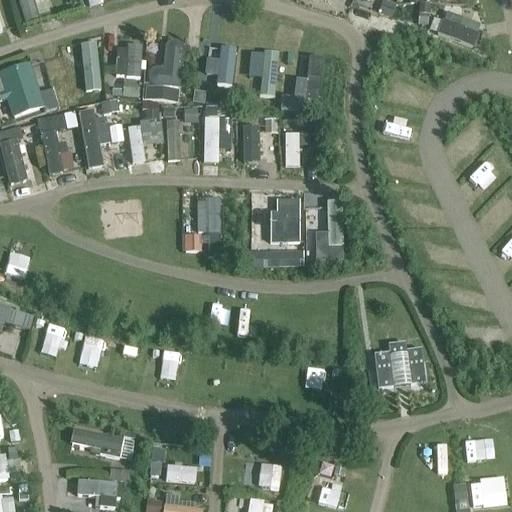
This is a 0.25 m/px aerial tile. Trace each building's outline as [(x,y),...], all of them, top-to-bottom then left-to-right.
[(7,0),(12,15),(24,12),(21,0),(7,0)] [(22,0),(29,26),(44,22),(37,0),(22,0)] [(393,7),(382,3),(379,14),(389,18),(393,7)] [(479,55),(485,40),(464,32),(466,26),(456,23),(454,28),(446,26),(441,41),(479,55)] [(203,78),(204,33),(190,32),(189,78),(203,78)] [(148,76),(148,80),(149,85),(150,87),(153,88),(178,91),(182,50),(180,46),(177,44),(172,43),(168,45),(164,49),(162,71),(155,70),(151,72),(148,76)] [(117,52),(115,78),(139,80),(141,48),(127,47),(127,52),(117,52)] [(270,95),(282,95),(283,64),(272,63),(270,95)] [(326,94),(327,65),(317,64),(315,94),(326,94)] [(43,109),(29,67),(0,76),(0,84),(11,119),(43,109)] [(178,92),(146,89),(144,101),(176,105),(178,92)] [(102,107),(111,151),(123,149),(114,104),(102,107)] [(91,113),(78,115),(88,171),(101,168),(97,147),(108,145),(104,120),(92,122),(91,114),(91,113)] [(188,117),(188,155),(201,155),(201,117),(188,117)] [(180,123),(166,124),(168,163),(182,162),(180,123)] [(52,182),(67,180),(66,178),(72,177),(66,136),(59,137),(57,124),(38,127),(41,142),(46,141),(52,182)] [(276,124),(267,124),(266,154),(279,154),(279,140),(275,140),(276,124)] [(243,168),(260,168),(259,128),(242,129),(243,168)] [(19,146),(2,150),(12,192),(29,188),(19,146)] [(268,212),(269,187),(251,187),(250,212),(268,212)] [(142,230),(167,229),(166,189),(141,190),(142,230)] [(222,223),(244,222),(243,190),(221,190),(222,223)] [(325,194),(311,195),(312,223),(326,222),(325,194)] [(218,201),(196,201),(197,237),(207,237),(208,259),(219,259),(218,201)] [(277,215),(270,215),(271,246),(285,245),(297,245),(297,203),(276,203),(277,215)] [(343,240),(340,206),(327,207),(329,228),(323,228),(324,238),(329,238),(330,241),(343,240)] [(250,232),(268,233),(268,216),(251,216),(250,232)] [(199,238),(184,238),(184,253),(199,253),(199,238)] [(41,278),(60,285),(66,269),(47,262),(41,278)] [(224,308),(226,290),(202,288),(200,306),(224,308)] [(269,300),(269,323),(290,323),(290,300),(269,300)] [(253,323),(253,304),(234,303),(234,322),(253,323)] [(0,328),(33,338),(37,324),(17,318),(18,314),(0,308),(0,328)] [(123,368),(124,341),(103,340),(102,367),(123,368)] [(373,357),(378,390),(392,389),(391,380),(407,378),(408,386),(424,384),(420,351),(405,353),(403,345),(387,347),(389,355),(373,357)] [(176,351),(176,372),(193,372),(193,351),(176,351)] [(256,355),(252,376),(272,380),(276,359),(256,355)] [(290,382),(308,383),(309,362),(292,361),(290,382)] [(453,458),(487,456),(486,430),(452,432),(453,458)] [(126,445),(75,434),(72,448),(104,455),(102,461),(122,465),(126,445)] [(441,435),(417,436),(418,459),(442,458),(441,435)] [(253,476),(256,456),(237,453),(234,473),(253,476)] [(166,468),(165,482),(193,485),(195,471),(166,468)] [(472,505),(495,502),(492,474),(469,477),(472,505)] [(321,498),(323,481),(304,479),(303,497),(321,498)] [(458,479),(459,504),(470,504),(469,479),(458,479)] [(123,511),(125,490),(80,487),(79,503),(102,505),(101,511),(123,511)] [(235,495),(234,511),(258,511),(259,496),(235,495)]
